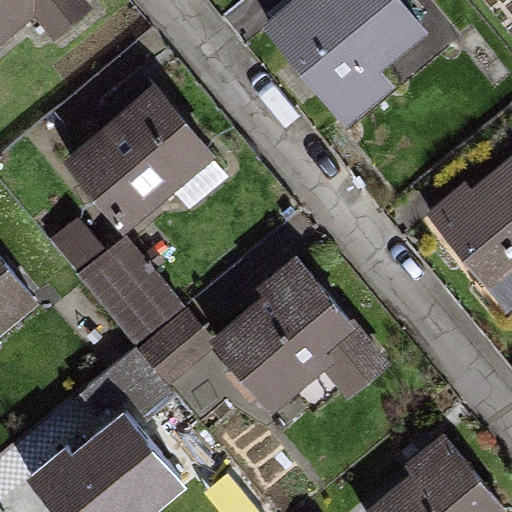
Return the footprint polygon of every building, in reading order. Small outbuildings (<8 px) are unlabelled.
[(81,0),(0,0),(0,49),(24,31),(43,55),(94,16),(81,0)] [(392,0),(297,0),(269,21),(323,96),(414,30),(392,0)] [(149,81),(61,151),(128,236),(216,165),(149,81)] [(511,150),(420,220),(483,302),(511,279),(511,150)] [(286,258),(203,339),(278,415),(315,379),(338,403),(384,358),(286,258)] [(0,270),(0,336),(33,310),(0,270)] [(114,412),(20,487),(40,511),(150,511),(177,491),(114,412)] [(501,511),(444,440),(353,511),(501,511)]
